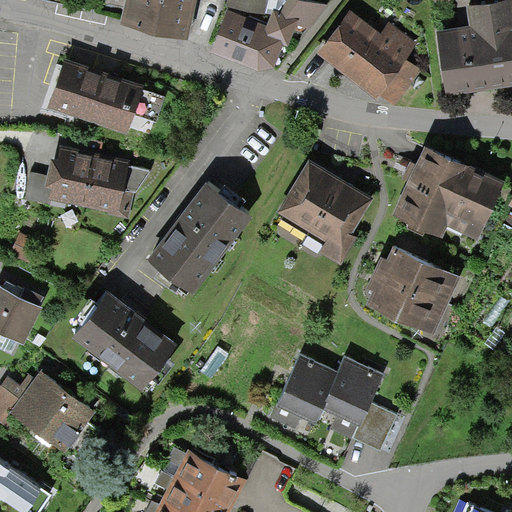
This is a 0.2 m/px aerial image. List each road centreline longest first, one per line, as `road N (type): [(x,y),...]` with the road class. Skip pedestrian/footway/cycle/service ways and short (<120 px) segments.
road 1 (residential): [(511,129),(374,117),(0,8)]
road 2 (residential): [(406,511),(414,486),(511,463)]
